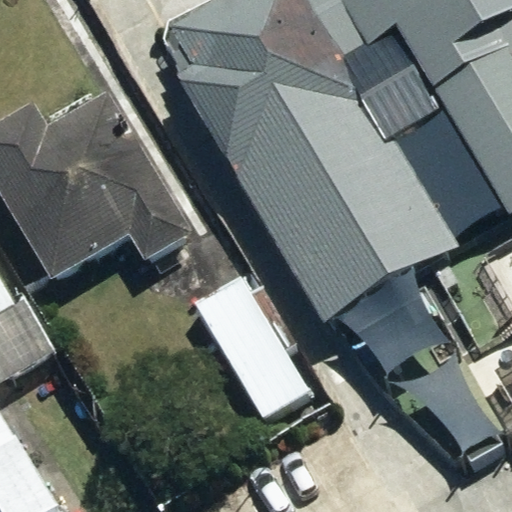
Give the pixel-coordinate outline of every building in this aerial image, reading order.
[(511,0),(257,0),(256,1),(255,0),(253,0),(179,44),(174,59),(187,82),(183,85),(339,340),(471,260),(404,150),(456,119),(511,210),(511,0)] [(46,117),(0,144),(0,185),(66,296),(142,251),(156,276),(205,247),(120,105),(60,141),(46,117)] [(0,381),(10,398),(68,364),(34,308),(25,313),(0,270),(0,381)] [(251,285),(200,315),(269,432),(320,402),(251,285)] [(63,511),(1,411),(0,411),(0,511),(63,511)]
